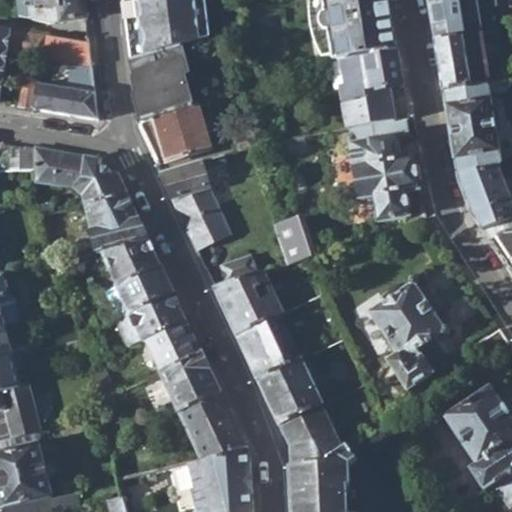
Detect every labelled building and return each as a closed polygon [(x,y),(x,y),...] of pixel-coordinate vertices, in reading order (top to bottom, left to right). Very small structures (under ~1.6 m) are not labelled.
[(36,0),(34,0),(23,1),(25,15),(31,14),(31,12),(38,9),(36,0)] [(85,19),(83,0),(36,0),(38,9),(31,12),(31,14),(32,23),(40,27),(85,19)] [(134,0),(124,0),(131,61),(179,47),(210,38),(204,0),(134,0)] [(396,53),(387,0),(318,0),(313,11),(316,31),(328,43),(331,63),(338,62),(346,60),(396,53)] [(427,0),(434,43),(481,34),(476,0),(427,0)] [(0,85),(6,50),(36,55),(37,51),(43,52),(46,35),(0,27),(0,85)] [(434,43),(442,91),(488,83),(493,83),(484,34),(481,34),(434,43)] [(42,58),(91,67),(88,43),(46,35),(43,52),(42,58)] [(142,122),(149,119),(191,105),(182,73),(187,72),(179,47),(131,61),(136,102),(142,122)] [(339,90),(345,130),(395,121),(389,89),(402,87),(396,53),(346,60),(338,62),(341,88),(339,90)] [(18,107),(34,108),(38,83),(38,78),(24,76),(18,107)] [(94,93),(38,83),(34,108),(97,119),(94,93)] [(442,91),(456,177),(500,169),(502,169),(488,83),(442,91)] [(195,104),(191,105),(149,119),(167,163),(212,146),(195,104)] [(408,118),(395,121),(345,130),(356,200),(371,198),(376,225),(408,218),(405,193),(420,191),(414,158),(404,162),(400,138),(411,136),(408,118)] [(230,132),(236,150),(249,145),(259,143),(255,125),(230,132)] [(8,171),(19,171),(20,160),(26,161),(29,147),(12,143),(8,171)] [(19,171),(34,171),(38,149),(29,147),(26,161),(20,160),(19,171)] [(81,198),(83,205),(126,194),(116,175),(95,160),(38,149),(34,171),(33,181),(67,186),(81,198)] [(162,174),(198,251),(232,234),(205,170),(226,162),(223,154),(162,174)] [(473,220),(492,250),(505,243),(511,241),(511,204),(500,169),(456,177),(473,220)] [(94,253),(100,252),(147,240),(126,194),(83,205),(94,253)] [(277,227),(288,265),(305,260),(311,258),(299,220),(277,227)] [(100,252),(115,287),(159,266),(147,240),(100,252)] [(511,241),(505,243),(492,250),(511,279),(511,241)] [(225,265),(229,284),(260,274),(256,256),(225,265)] [(115,287),(129,316),(174,295),(159,266),(115,287)] [(216,288),(238,336),(279,316),(282,315),(263,273),(260,274),(229,284),(216,288)] [(0,328),(6,327),(0,302),(0,295),(9,293),(4,275),(0,275),(0,328)] [(387,366),(405,397),(459,360),(445,338),(446,337),(414,289),(368,317),(396,361),(387,366)] [(174,295),(129,316),(115,322),(127,348),(141,342),(144,341),(187,320),(174,295)] [(238,336),(259,381),(300,362),(279,316),(238,336)] [(141,342),(158,374),(202,353),(187,320),(144,341),(141,342)] [(0,328),(0,359),(13,357),(34,352),(31,343),(26,338),(10,343),(6,327),(0,328)] [(471,348),(480,365),(508,347),(498,332),(471,348)] [(82,338),(91,366),(105,359),(93,333),(82,338)] [(158,374),(176,412),(221,393),(202,353),(158,374)] [(19,385),(13,357),(0,359),(0,434),(40,425),(29,383),(19,385)] [(119,391),(105,359),(91,366),(101,398),(119,391)] [(259,381),(280,426),(321,407),(300,362),(259,381)] [(481,493),(511,471),(511,443),(511,442),(511,441),(511,425),(488,390),(443,420),(472,467),(467,472),(481,493)] [(247,448),(221,393),(176,412),(198,460),(247,448)] [(290,449),(292,470),(319,469),(344,453),(321,407),(280,426),(290,449)] [(426,511),(413,489),(379,430),(344,453),(319,469),(292,470),(293,509),(293,511),(426,511)] [(0,445),(0,503),(1,510),(30,501),(55,496),(41,436),(0,445)] [(253,511),(251,455),(247,448),(198,460),(123,479),(128,500),(130,511),(253,511)] [(114,504),(115,511),(130,511),(128,500),(114,504)] [(1,510),(1,511),(33,511),(30,501),(1,510)]
